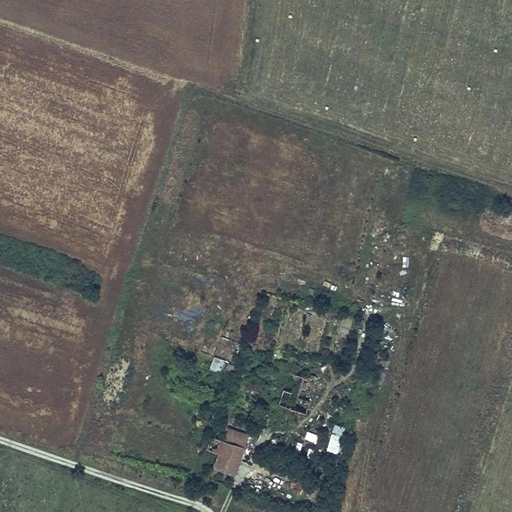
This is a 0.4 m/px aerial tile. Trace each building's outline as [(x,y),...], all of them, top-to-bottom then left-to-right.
[(216,355),(234,361),(240,344),(222,337),(216,355)] [(283,365),(285,356),(277,354),(263,395),(291,405),(300,380),(306,382),(309,373),(300,371),(283,365)] [(207,369),(220,373),(224,360),(212,356),(207,369)] [(303,361),(285,356),(283,365),(300,371),(303,361)] [(294,409),(304,413),(309,402),(298,397),(294,409)] [(333,424),(325,451),(337,454),(345,427),(333,424)] [(197,429),(192,441),(205,445),(201,458),(218,465),(227,439),(197,429)] [(303,440),(318,444),(320,435),(305,432),(303,440)]
